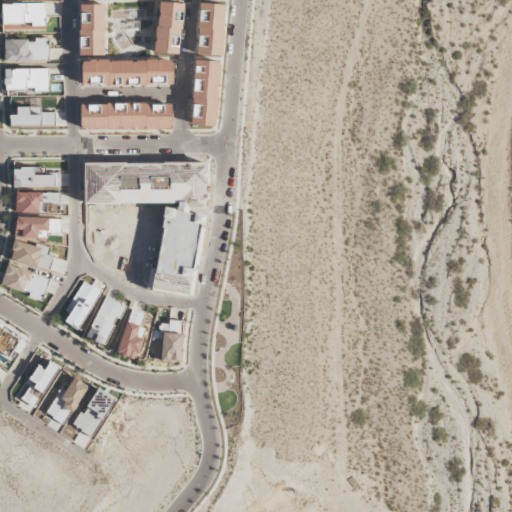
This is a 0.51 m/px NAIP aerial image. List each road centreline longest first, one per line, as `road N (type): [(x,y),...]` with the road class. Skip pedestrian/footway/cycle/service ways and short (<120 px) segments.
road 1 (residential): [(239,0),(220,219),(197,342),(212,448),(201,483),(177,511)]
road 2 (residential): [(0,146),(225,147)]
road 3 (residential): [(0,305),(114,376),(197,381)]
